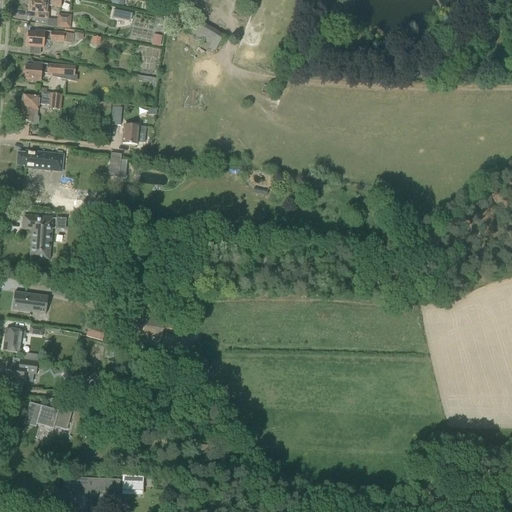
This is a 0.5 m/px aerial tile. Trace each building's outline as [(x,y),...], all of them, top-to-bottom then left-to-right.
[(60,8),(60,0),(37,0),(37,1),(30,0),(29,12),(35,13),(35,19),(47,19),(48,13),(45,13),(46,7),(60,8)] [(187,30),(191,32),(190,34),(195,37),(193,40),(214,53),(224,36),(218,33),(219,32),(194,19),(187,30)] [(57,28),(70,29),(71,21),(57,20),(57,28)] [(28,33),(27,33),(26,47),(27,47),(27,46),(37,47),(43,48),(43,42),(62,43),(72,44),(73,35),(63,34),(45,32),(35,31),(35,34),(28,33)] [(154,35),(152,46),(159,47),(161,37),(154,35)] [(25,66),(24,80),(34,81),(40,81),(40,75),(57,76),(57,79),(70,82),(70,78),(74,78),(75,68),(58,66),(42,64),(32,63),(32,67),(25,66)] [(39,93),(39,92),(38,92),(37,98),(23,96),(22,108),(23,108),(21,122),(31,123),(30,124),(37,125),(38,124),(38,119),(36,116),(38,105),(50,106),(49,111),(59,112),(61,96),(46,94),(39,93)] [(110,125),(120,127),(121,108),(112,108),(110,125)] [(122,145),(124,145),(124,144),(137,145),(138,134),(143,135),(144,128),(134,127),(124,126),(122,145)] [(17,166),(24,167),(24,169),(51,171),(52,163),(62,164),(63,155),(53,154),(25,152),(25,154),(18,153),(17,166)] [(102,176),(112,177),(114,154),(105,153),(102,176)] [(24,185),(22,202),(52,206),(52,205),(72,208),(73,198),(66,197),(66,192),(54,191),(54,190),(42,188),(42,190),(33,189),(34,187),(24,185)] [(29,258),(48,260),(51,218),(23,216),(22,230),(31,231),(29,258)] [(67,299),(69,292),(53,287),(51,295),(67,299)] [(45,315),(48,297),(14,292),(12,310),(45,315)] [(143,331),(145,320),(129,317),(128,329),(143,331)] [(28,333),(42,335),(43,328),(29,326),(28,333)] [(2,352),(20,354),(22,339),(24,339),(25,332),(5,329),(2,352)] [(89,329),(86,336),(104,342),(106,335),(89,329)] [(12,383),(11,388),(21,390),(22,382),(23,374),(28,375),(28,372),(33,373),(34,369),(34,363),(35,362),(21,360),(20,367),(7,365),(4,380),(5,380),(6,382),(12,383)] [(29,403),(24,421),(28,422),(27,425),(33,427),(33,426),(35,427),(36,425),(53,430),(54,427),(66,431),(72,410),(59,407),(57,412),(29,403)] [(122,476),(121,495),(142,496),(142,477),(122,476)] [(66,487),(66,490),(67,490),(66,496),(57,496),(57,505),(79,506),(80,491),(117,492),(117,481),(65,478),(64,487),(66,487)]
